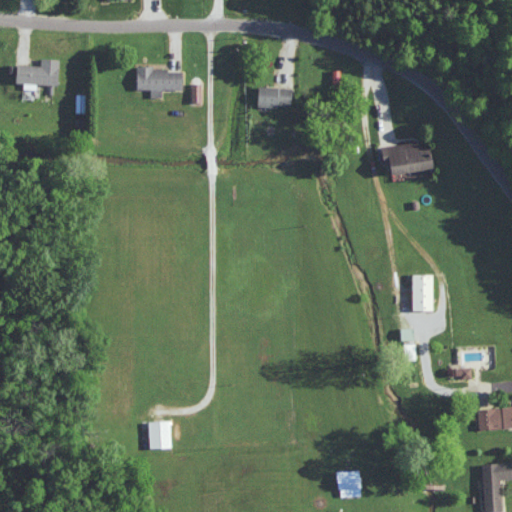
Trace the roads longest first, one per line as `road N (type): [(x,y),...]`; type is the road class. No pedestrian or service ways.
road 1 (tertiary): [(511,192),(455,111),(417,81),(326,38),(219,26)]
road 2 (tertiary): [(219,26),(0,19)]
